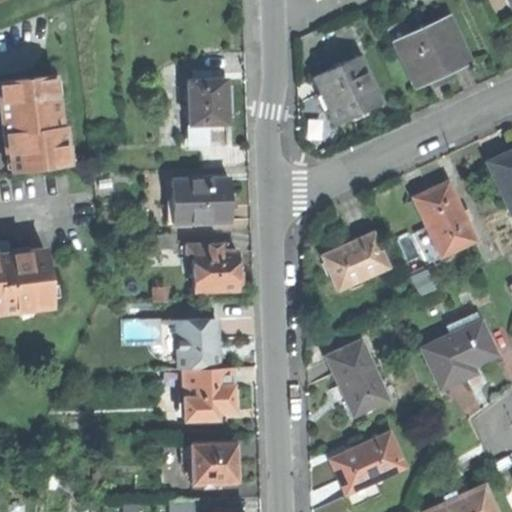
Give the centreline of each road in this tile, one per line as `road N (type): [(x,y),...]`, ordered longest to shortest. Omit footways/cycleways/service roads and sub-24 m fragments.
road 1 (residential): [(271,193),(281,511)]
road 2 (residential): [(271,193),(301,190),(511,96)]
road 3 (residential): [(274,0),(271,193)]
